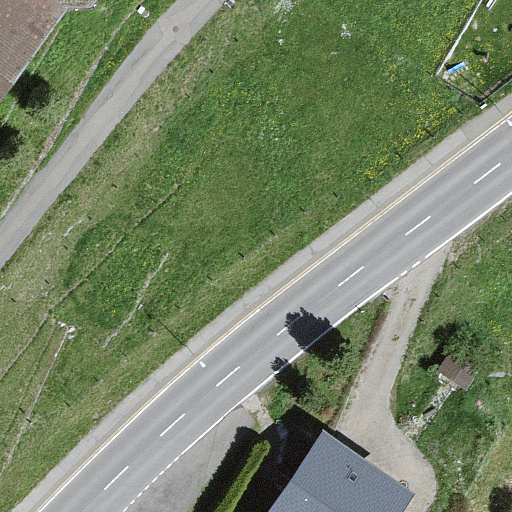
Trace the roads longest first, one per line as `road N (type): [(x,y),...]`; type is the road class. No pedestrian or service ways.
road 1 (tertiary): [(511,148),(245,355),(78,511)]
road 2 (residential): [(199,0),(0,246)]
